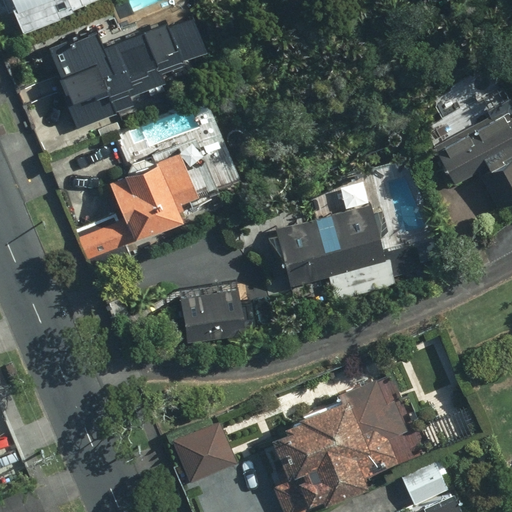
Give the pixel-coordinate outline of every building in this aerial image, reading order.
[(10,0),(23,27),(87,0),(10,0)] [(368,0),(370,3),(376,0),(410,0),(415,13),(449,0),(368,0)] [(71,98),(109,82),(113,93),(184,64),(180,56),(204,46),(190,14),(167,24),(164,17),(100,44),(91,23),(47,41),(71,98)] [(452,178),(477,164),(500,204),(511,197),(511,132),(498,107),(432,144),(452,178)] [(121,210),(76,230),(88,257),(179,216),(172,200),(195,190),(176,150),(108,180),(121,210)] [(370,199),(275,223),(290,280),(384,256),(370,199)] [(244,316),(252,315),(251,296),(240,297),(239,287),(176,293),(181,341),(246,335),(244,316)] [(294,511),(363,482),(360,476),(397,460),(386,435),(406,427),(393,398),(385,401),(373,375),(334,393),(335,396),(284,418),(288,427),(274,434),(292,476),(274,484),(285,511),(294,511)] [(218,415),(174,433),(192,479),(237,462),(218,415)] [(461,511),(455,496),(419,511),(461,511)]
